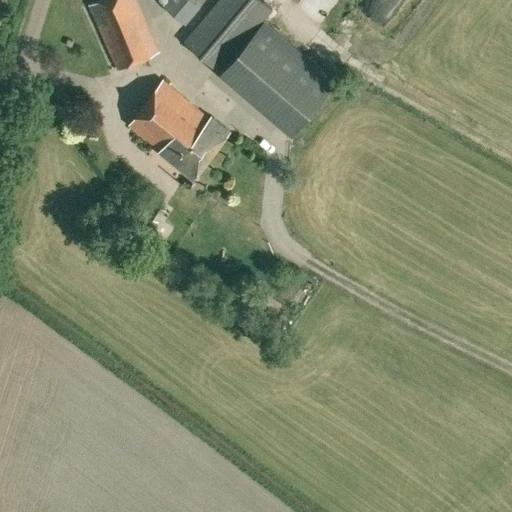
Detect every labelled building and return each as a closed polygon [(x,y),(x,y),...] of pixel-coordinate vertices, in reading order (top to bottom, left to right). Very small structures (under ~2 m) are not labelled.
[(116,67),(158,51),(137,0),(100,0),(91,4),(116,67)] [(184,22),(203,0),(182,0),(172,12),(184,22)] [(272,7),(263,0),(218,0),(184,41),(220,71),(262,19),(272,7)] [(315,0),(330,14),(344,0),(315,0)] [(377,0),(376,2),(392,18),(410,0),(377,0)] [(279,33),(262,19),(220,71),(237,86),(279,33)] [(194,177),(231,130),(211,115),(210,117),(163,80),(129,124),(160,148),(159,150),(194,177)] [(159,222),(167,209),(155,203),(148,214),(159,222)] [(260,306),(274,315),(281,303),(268,294),(260,306)]
